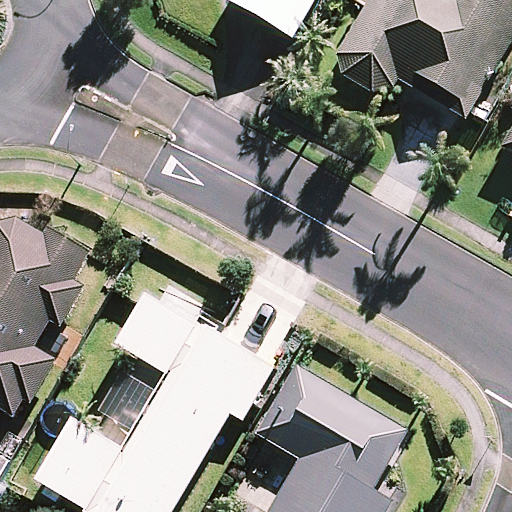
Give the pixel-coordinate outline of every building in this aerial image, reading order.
[(323,0),(242,0),(303,35),(323,0)] [(511,37),(511,0),(383,0),(348,64),(400,93),(408,78),(470,113),(511,37)] [(0,417),(6,408),(30,422),(73,348),(46,332),(90,256),(9,209),(0,225),(0,417)] [(288,365),(165,289),(133,340),(184,371),(138,444),(90,415),(52,477),(109,511),(182,511),(245,411),(256,417),(288,365)] [(419,426),(309,367),(273,434),(315,456),(284,511),(395,511),(406,492),(389,483),(419,426)]
